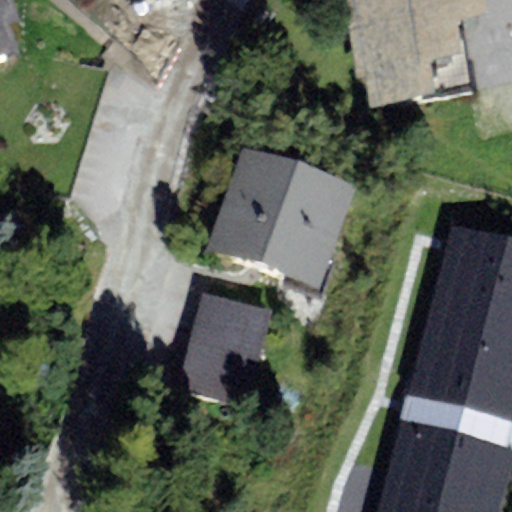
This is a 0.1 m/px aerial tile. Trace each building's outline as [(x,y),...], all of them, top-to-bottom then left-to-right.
[(0,0),(0,86),(19,79),(8,51),(21,45),(3,0),(0,0)] [(511,0),(341,0),(363,134),(442,121),(437,91),(472,86),(467,53),(511,46),(507,13),(511,12),(511,0)] [(357,211),(241,170),(204,273),(321,314),(357,211)] [(511,256),(450,241),(382,511),(501,511),(511,471),(511,256)] [(247,417),(273,322),(203,303),(177,398),(247,417)]
